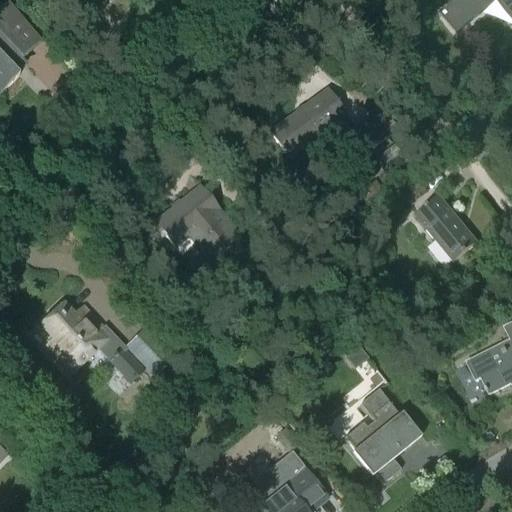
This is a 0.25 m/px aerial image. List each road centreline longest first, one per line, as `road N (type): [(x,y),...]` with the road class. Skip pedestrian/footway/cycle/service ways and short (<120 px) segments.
road 1 (tertiary): [(274,0),(0,225)]
road 2 (track): [(511,219),(337,0)]
